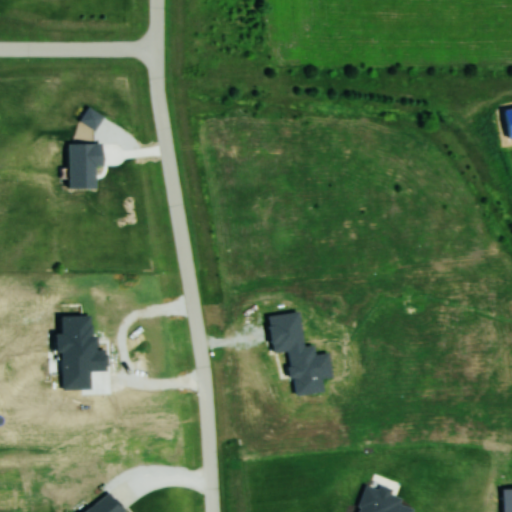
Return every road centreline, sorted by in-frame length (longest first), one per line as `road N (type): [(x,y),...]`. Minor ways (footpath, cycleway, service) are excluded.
road 1 (residential): [(156,49),(204,370),(212,511)]
road 2 (residential): [(156,49),(0,49)]
